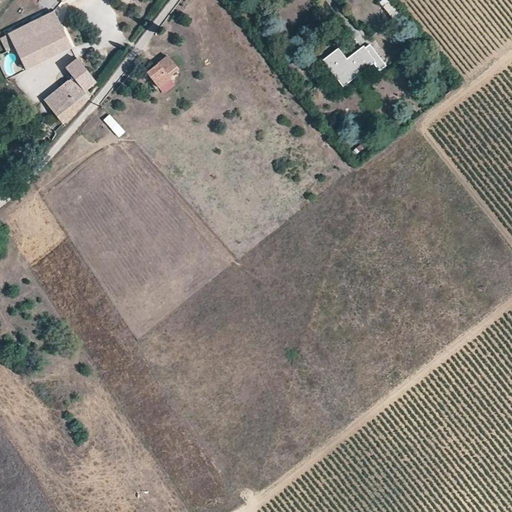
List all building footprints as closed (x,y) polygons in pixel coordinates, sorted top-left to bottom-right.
[(71,48),(53,13),(8,36),(26,71),(71,48)] [(325,61),(343,84),(373,62),(379,71),(386,65),(370,45),(363,50),(362,49),(346,61),(338,50),(325,61)] [(159,88),(171,79),(169,77),(179,69),(169,57),(148,73),(159,88)] [(65,68),(73,77),(60,88),(59,88),(44,100),(63,123),(74,114),(72,112),(89,97),(86,94),(84,91),(87,89),(96,82),(77,59),(65,68)] [(245,75),(253,85),(265,76),(256,66),(245,75)] [(110,115),(104,120),(119,138),(126,133),(110,115)]
